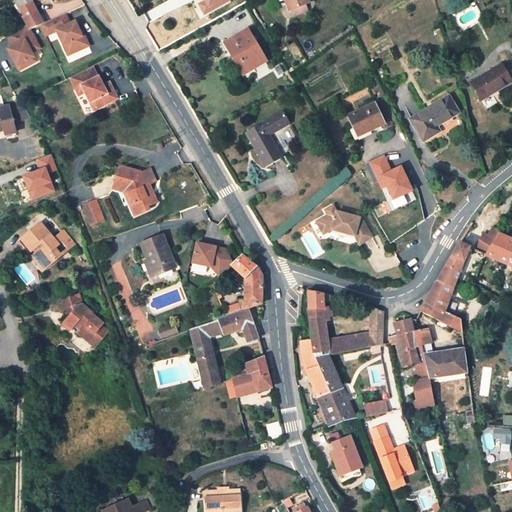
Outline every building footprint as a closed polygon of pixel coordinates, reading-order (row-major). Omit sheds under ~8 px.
[(14,0),(31,32),(42,27),(43,26),(44,25),(31,2),(34,0),(14,0)] [(231,0),(202,0),(198,2),(203,15),(232,2),(231,0)] [(286,0),(290,10),(297,7),(306,4),(304,0),(286,0)] [(300,15),(309,11),(306,4),(297,7),(300,15)] [(43,26),(42,27),(47,38),(58,32),(65,46),(68,44),(74,54),(90,46),(84,35),(82,36),(75,22),(70,24),(65,15),(58,18),(44,25),(43,26)] [(29,28),(9,38),(14,49),(9,51),(18,68),(35,60),(32,55),(41,51),(35,40),(31,32),(29,28)] [(247,72),(266,61),(248,30),(225,43),(230,52),(235,50),(247,72)] [(68,44),(65,46),(70,56),(74,54),(68,44)] [(235,50),(230,52),(243,75),(247,72),(235,50)] [(35,60),(18,68),(20,73),(37,64),(35,60)] [(100,76),(95,65),(73,76),(79,87),(85,84),(89,91),(98,108),(120,97),(114,86),(108,89),(106,85),(101,75),(100,76)] [(501,65),(470,83),(480,99),(511,81),(501,65)] [(85,84),(79,87),(83,94),(89,91),(85,84)] [(449,97),(410,119),(423,141),(439,131),(436,126),(458,113),(449,97)] [(9,106),(0,107),(0,131),(3,131),(5,136),(16,133),(13,122),(30,117),(21,103),(9,106)] [(375,103),(348,116),(356,135),(371,128),(372,129),(384,124),(375,103)] [(283,112),(246,132),(265,167),(281,158),(269,135),(289,123),(283,112)] [(23,175),(31,200),(57,192),(50,172),(58,170),(52,154),(36,159),(39,170),(23,175)] [(388,204),(416,192),(404,165),(392,170),(385,154),(369,161),(388,204)] [(119,167),(112,189),(124,192),(129,193),(133,202),(129,204),(135,216),(149,209),(148,207),(157,203),(149,184),(156,182),(150,169),(142,173),(119,167)] [(124,192),(129,204),(133,202),(129,193),(124,192)] [(330,230),(342,233),(353,236),(357,244),(370,237),(361,221),(358,220),(358,219),(357,218),(335,212),(331,206),(321,212),(324,217),(314,223),(321,235),(330,230)] [(87,222),(95,244),(110,239),(102,217),(87,222)] [(53,239),(40,223),(21,238),(31,251),(32,250),(36,247),(39,251),(35,254),(46,267),(74,245),(63,231),(53,239)] [(497,234),(499,231),(492,227),(487,236),(494,240),(497,234)] [(162,234),(140,243),(147,259),(153,277),(175,268),(162,234)] [(485,254),(494,240),(487,236),(483,234),(475,247),(485,254)] [(485,255),(511,266),(511,239),(497,234),(494,240),(485,254),(485,255)] [(31,251),(21,238),(18,240),(28,253),(31,251)] [(193,265),(228,270),(231,247),(196,242),(193,265)] [(463,261),(469,247),(458,243),(454,253),(450,258),(438,278),(428,298),(425,303),(444,312),(445,307),(463,261)] [(31,257),(42,271),(46,267),(35,254),(31,257)] [(231,265),(245,278),(245,309),(261,303),(262,276),(258,268),(242,254),(231,265)] [(143,261),(150,278),(153,277),(147,259),(143,261)] [(214,290),(223,281),(219,276),(211,283),(214,290)] [(308,292),(308,295),(308,313),(312,339),(315,358),(328,355),(382,345),(382,313),(383,312),(370,306),(362,304),(361,308),(361,312),(370,313),(370,333),(328,339),(324,314),(329,314),(328,296),(321,294),(308,292)] [(78,293),(57,300),(61,312),(65,311),(67,318),(62,325),(69,331),(72,328),(74,325),(78,328),(76,331),(95,347),(108,331),(101,325),(102,324),(91,314),(92,313),(81,304),(78,293)] [(425,303),(420,312),(462,331),(460,319),(454,316),(444,312),(425,303)] [(454,316),(456,312),(445,307),(444,312),(454,316)] [(196,328),(190,330),(195,349),(205,388),(219,384),(212,356),(213,356),(211,345),(209,337),(222,333),(223,335),(242,328),(248,343),(259,339),(248,309),(218,320),(213,322),(212,322),(207,324),(202,326),(198,327),(196,328)] [(410,320),(393,324),(396,335),(413,331),(410,320)] [(159,331),(162,339),(177,334),(174,326),(159,331)] [(434,353),(428,328),(413,331),(417,346),(420,345),(424,355),(430,384),(467,378),(463,349),(434,353)] [(419,380),(412,382),(416,401),(413,402),(416,411),(435,405),(430,384),(424,355),(420,345),(417,346),(413,331),(396,335),(388,337),(389,345),(397,343),(403,367),(415,364),(419,380)] [(312,339),(300,341),(300,352),(304,368),(305,370),(308,376),(312,387),(314,386),(318,397),(329,392),(315,358),(312,339)] [(332,364),(328,355),(315,358),(329,392),(318,397),(317,397),(319,402),(324,415),(328,425),(341,421),(354,418),(355,417),(340,384),(332,364)] [(237,397),(272,387),(263,356),(244,363),(248,373),(232,378),(233,379),(237,397)] [(345,382),(336,363),(332,364),(340,384),(345,382)] [(384,401),(366,405),(368,415),(386,412),(384,401)] [(317,411),(320,417),(324,415),(319,402),(315,403),(319,410),(317,411)] [(466,411),(467,424),(474,423),(472,410),(466,411)] [(500,451),(511,452),(511,428),(494,428),(494,441),(501,441),(500,451)] [(350,435),(331,443),(334,451),(344,475),(363,468),(350,435)] [(413,471),(405,449),(394,453),(393,450),(388,437),(374,442),(389,481),(401,477),(401,475),(413,471)] [(340,477),(344,475),(334,451),(331,453),(340,477)] [(404,484),(401,477),(389,481),(392,488),(404,484)] [(218,491),(204,491),(205,511),(241,511),(240,490),(228,490),(229,493),(219,493),(218,491)] [(287,506),(298,501),(295,495),(284,501),(287,506)] [(127,500),(102,511),(141,511),(138,504),(131,507),(127,500)] [(141,511),(149,508),(146,500),(138,504),(141,511)] [(304,503),(293,509),(294,511),(309,511),(307,507),(306,507),(304,503)]
